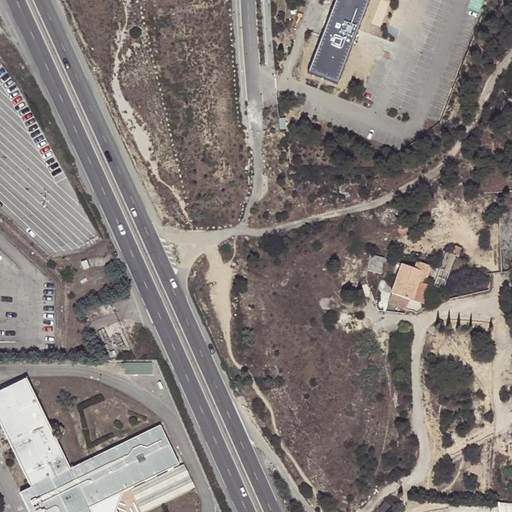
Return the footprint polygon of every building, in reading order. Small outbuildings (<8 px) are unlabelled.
[(344,0),(344,1),(339,3),(337,8),(340,12),(339,15),(333,13),(311,74),(341,84),(371,0),(344,0)] [(413,266),(399,262),(389,291),(391,292),(387,302),(405,308),(408,300),(411,301),(422,273),(426,274),(430,265),(416,259),(413,266)] [(87,260),(81,262),(84,270),(90,268),(87,260)] [(422,273),(411,301),(408,300),(405,308),(414,310),(419,301),(423,302),(433,277),(426,274),(422,273)] [(127,363),(128,374),(154,373),(154,362),(127,363)] [(118,511),(117,509),(123,491),(179,464),(160,425),(70,468),(27,378),(0,391),(0,422),(31,487),(21,492),(30,511),(118,511)] [(142,511),(194,487),(183,464),(131,489),(142,511)] [(497,511),(511,511),(511,503),(495,503),(497,511)]
